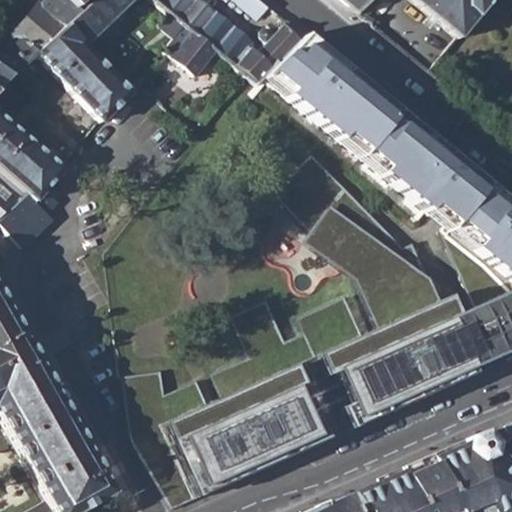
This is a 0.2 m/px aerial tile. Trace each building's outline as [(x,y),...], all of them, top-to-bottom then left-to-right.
[(65,0),(43,0),(0,52),(0,72),(7,78),(33,57),(62,32),(81,16),(65,0)] [(99,0),(81,16),(62,32),(78,52),(136,0),(99,0)] [(99,0),(65,0),(81,16),(99,0)] [(150,0),(191,32),(211,48),(243,74),(255,84),(272,63),(274,66),(286,53),(301,34),(283,20),(271,37),(262,46),(253,56),(248,51),(251,48),(195,0),(150,0)] [(230,0),(253,18),(264,5),(258,0),(230,0)] [(335,0),(355,16),(367,0),(335,0)] [(408,0),(407,1),(456,41),(489,0),(408,0)] [(256,40),(262,46),(271,37),(265,30),(258,33),(256,40)] [(62,32),(33,57),(94,128),(124,103),(78,52),(62,32)] [(187,78),(211,48),(191,32),(158,63),(160,64),(164,61),(187,78)] [(333,113),(286,73),(283,74),(274,66),(272,63),(255,84),(356,166),(373,145),(377,140),(367,132),(363,137),(333,113)] [(336,94),(383,132),(389,125),(398,114),(388,107),(344,71),(333,86),(336,94)] [(333,113),(363,137),(367,132),(338,106),(333,113)] [(511,271),(511,207),(473,175),(398,114),(389,125),(383,132),(377,140),(373,145),(356,166),(369,176),(384,158),(470,230),(511,271)] [(55,176),(0,124),(0,179),(22,200),(0,219),(0,239),(18,252),(44,224),(38,219),(49,207),(37,196),(55,176)] [(511,298),(489,274),(435,231),(470,310),(451,318),(443,300),(434,303),(409,246),(401,249),(309,157),(271,194),(309,232),(301,244),(352,281),(374,330),(348,342),(331,304),(284,325),(291,340),(272,348),(253,306),(216,322),(235,365),(207,377),(217,400),(202,406),(192,384),(160,398),(157,373),(114,378),(115,418),(123,441),(162,511),(511,356),(511,298)] [(389,176),(381,186),(411,211),(415,214),(424,203),(389,176)] [(0,219),(22,200),(0,179),(0,219)] [(434,212),(424,203),(415,214),(426,222),(434,212)] [(88,511),(110,501),(0,311),(0,427),(44,504),(48,511),(88,511)] [(509,511),(511,511),(511,479),(477,439),(341,499),(347,511),(509,511)] [(347,511),(341,499),(311,511),(347,511)]
